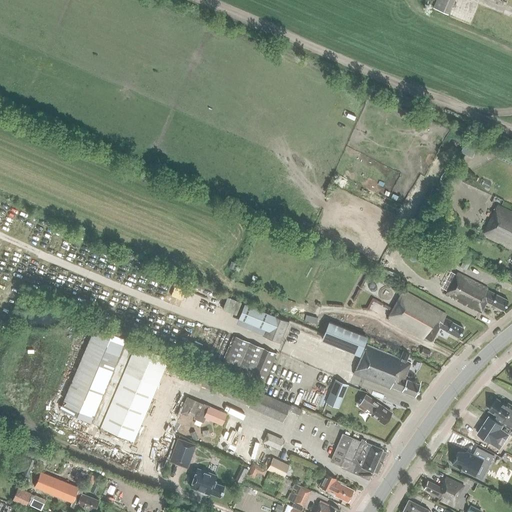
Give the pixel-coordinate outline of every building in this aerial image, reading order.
[(453,13),(457,0),(439,0),(437,8),(453,13)] [(475,156),(480,145),(469,140),(464,151),(475,156)] [(422,224),(436,196),(426,190),(411,219),(422,224)] [(511,249),(511,211),(497,205),(482,235),(511,249)] [(465,270),(469,262),(464,259),(459,267),(465,270)] [(456,273),(445,295),(473,310),(481,314),(486,303),(503,310),(508,301),(486,291),(487,289),(456,273)] [(446,314),(402,291),(387,319),(423,339),(424,338),(431,342),(439,327),(458,338),(463,328),(451,322),(452,321),(444,317),(446,314)] [(229,296),(225,309),(239,314),(244,301),(229,296)] [(263,334),(262,335),(280,342),(288,321),(271,314),(244,303),(236,323),(263,334)] [(367,337),(328,321),(320,341),(359,356),(367,337)] [(261,388),(276,353),(236,336),(221,370),(261,388)] [(366,345),(353,374),(390,389),(391,387),(415,397),(420,385),(404,379),(410,363),(406,361),(408,354),(403,352),(400,359),(366,345)] [(130,440),(165,357),(137,346),(102,428),(130,440)] [(430,352),(422,348),(420,354),(428,357),(430,352)] [(255,390),(207,371),(201,386),(248,405),(283,420),(288,410),(298,414),(300,409),(290,405),(289,405),(255,390)] [(326,402),(338,407),(347,385),(335,379),(326,402)] [(370,414),(369,415),(377,420),(377,419),(384,424),(391,413),(386,409),(378,403),(365,395),(358,405),(370,414)] [(489,410),(496,415),(496,416),(495,419),(510,429),(511,425),(511,405),(508,403),(506,406),(496,399),(489,410)] [(203,403),(201,407),(198,413),(196,412),(193,419),(203,423),(204,420),(208,422),(209,420),(221,425),(226,413),(203,403)] [(489,417),(478,434),(490,442),(491,442),(499,447),(507,434),(499,429),(501,425),(489,417)] [(269,432),(264,443),(283,450),(287,439),(269,432)] [(259,453),(265,442),(258,438),(252,449),(259,453)] [(382,451),(382,450),(371,445),(365,442),(365,441),(361,439),(360,442),(352,438),(339,467),(368,480),(372,472),(373,471),(377,473),(386,452),(382,451)] [(177,439),(174,448),(183,451),(187,442),(177,439)] [(241,458),(244,451),(232,446),(229,454),(241,458)] [(458,468),(460,469),(460,468),(475,476),(482,462),(489,466),(494,456),(477,447),(473,455),(468,453),(466,456),(458,452),(452,464),(458,468)] [(37,458),(48,463),(50,457),(39,452),(37,458)] [(32,469),(36,459),(29,456),(25,466),(32,469)] [(283,477),(288,467),(272,459),(267,469),(283,477)] [(197,468),(190,487),(209,494),(210,493),(219,497),(220,497),(224,486),(223,486),(213,483),(216,475),(197,468)] [(253,478),(256,473),(249,470),(247,475),(253,478)] [(72,503),(72,505),(77,507),(77,509),(81,510),(82,509),(83,509),(84,507),(94,511),(98,500),(77,492),(79,489),(43,475),(38,490),(72,503)] [(345,487),(345,484),(324,475),(318,487),(334,494),(334,496),(347,502),(353,490),(345,487)] [(453,506),(463,486),(445,477),(440,487),(427,481),(423,489),(430,492),(429,494),(438,498),(438,499),(453,506)] [(24,507),(31,493),(17,487),(11,501),(24,507)] [(41,510),(42,507),(45,501),(35,496),(31,506),(41,510)] [(303,507),(306,501),(295,496),(292,502),(303,507)] [(401,511),(426,511),(428,510),(408,500),(401,511)] [(338,511),(339,510),(319,501),(314,511),(304,511),(303,511),(338,511)]
